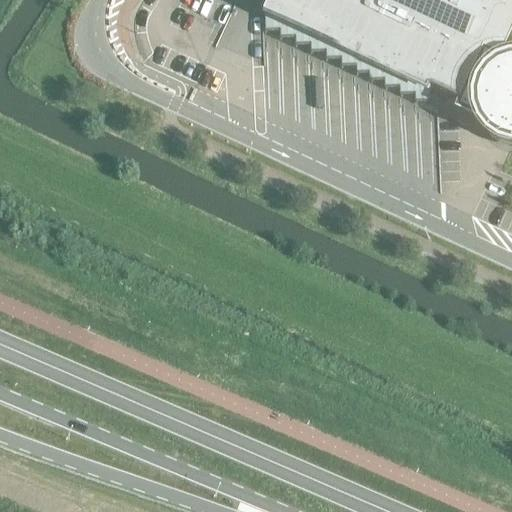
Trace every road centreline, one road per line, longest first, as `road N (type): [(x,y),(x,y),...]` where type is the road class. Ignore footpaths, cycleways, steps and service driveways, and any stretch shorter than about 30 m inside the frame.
road 1 (unclassified): [(104,0),(94,31),(98,53),(136,87),(511,259)]
road 2 (secondary): [(274,511),(0,394)]
road 3 (secondary): [(0,435),(204,511)]
